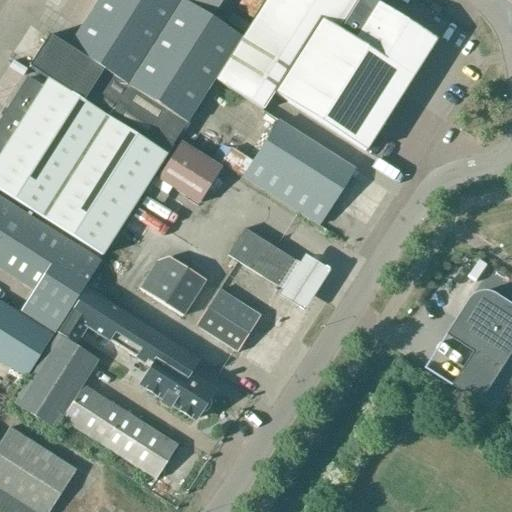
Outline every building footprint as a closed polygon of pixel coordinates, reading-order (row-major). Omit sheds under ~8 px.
[(27,78),(0,119),(0,191),(100,255),(210,82),(239,37),(180,0),(98,0),(67,48),(48,36),(27,68),(47,80),(42,88),(27,78)] [(184,0),(211,17),(221,0),(184,0)] [(266,0),(216,80),(263,110),(273,94),(277,88),(275,86),(318,18),(338,30),(357,0),(266,0)] [(277,88),(273,94),(365,152),(372,141),(435,42),(370,0),(357,0),(338,30),(318,18),(275,86),(277,88)] [(245,179),(317,225),(352,169),(280,123),(245,179)] [(156,179),(196,204),(219,168),(179,142),(156,179)] [(66,240),(64,242),(0,200),(0,270),(32,291),(19,313),(53,334),(100,261),(66,240)] [(227,257),(277,289),(294,263),(244,231),(227,257)] [(141,283),(137,289),(147,295),(146,296),(182,319),(205,283),(169,260),(168,259),(149,288),(141,283)] [(301,265),(277,305),(302,320),(327,281),(301,265)] [(192,360),(84,289),(55,334),(75,346),(86,329),(143,365),(146,361),(151,364),(137,385),(145,390),(145,394),(151,397),(154,397),(193,421),(198,413),(204,410),(208,405),(207,398),(212,390),(184,372),(192,360)] [(470,299),(448,336),(475,353),(453,387),(481,405),(495,413),(511,386),(511,303),(498,295),(495,293),(492,292),(488,291),(485,291),(482,292),(478,293),(475,295),(473,297),(470,299)] [(258,318),(257,318),(218,292),(195,328),(235,354),(258,318)] [(0,363),(24,379),(51,337),(0,304),(0,363)] [(80,385),(90,369),(95,361),(56,336),(13,404),(52,428),(59,419),(155,480),(176,446),(80,385)] [(0,439),(0,511),(48,511),(75,471),(7,428),(0,439)]
